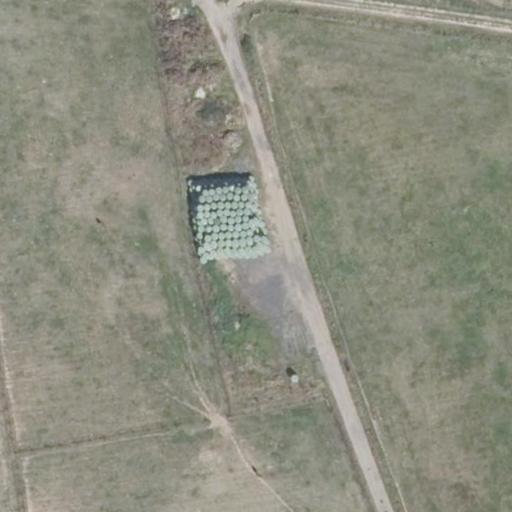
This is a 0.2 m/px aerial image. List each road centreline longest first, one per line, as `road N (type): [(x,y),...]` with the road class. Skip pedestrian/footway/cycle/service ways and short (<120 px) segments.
road 1 (track): [(397,511),(217,0)]
road 2 (track): [(349,0),(511,25)]
